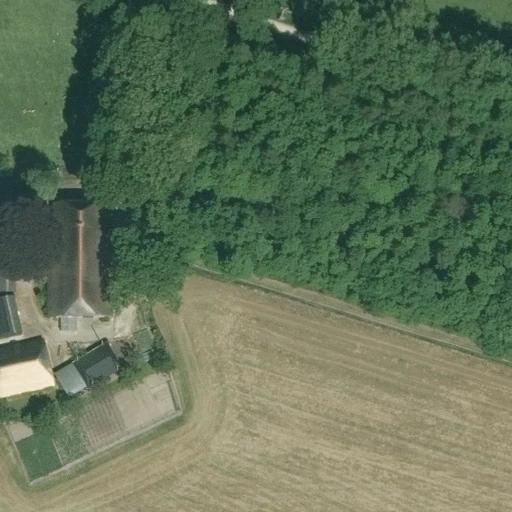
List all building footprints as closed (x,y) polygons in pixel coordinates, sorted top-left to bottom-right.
[(110,322),(112,229),(106,229),(106,207),(54,205),(53,250),(50,257),(49,320),(110,322)] [(0,294),(14,295),(13,247),(0,247),(0,294)] [(0,339),(22,334),(14,298),(0,300),(0,339)] [(0,397),(52,387),(43,342),(0,351),(0,397)] [(74,366),(88,390),(123,370),(108,346),(74,366)]
